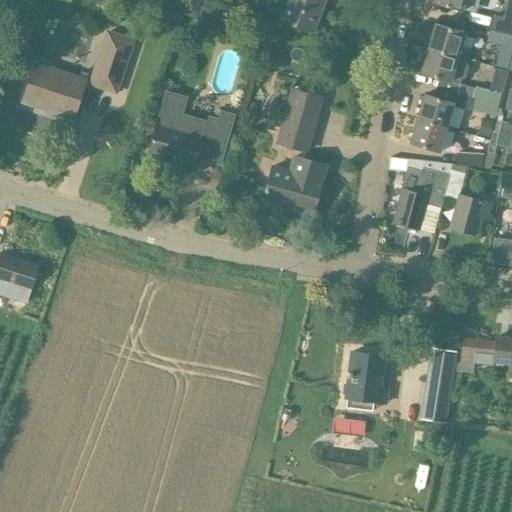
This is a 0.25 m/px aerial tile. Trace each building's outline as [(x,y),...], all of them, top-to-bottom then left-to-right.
[(312,30),(323,0),(286,0),(279,18),(312,30)] [(465,0),(432,0),(432,1),(463,10),(465,0)] [(493,15),(489,28),(511,34),(511,1),(507,0),(504,14),(500,17),(493,15)] [(461,47),(466,31),(436,23),(428,48),(457,57),(468,59),(470,50),(461,47)] [(511,46),(511,34),(489,28),(487,40),(511,46)] [(117,95),(135,39),(106,30),(88,85),(117,95)] [(451,80),(461,83),(461,80),(465,78),(468,67),(466,64),(468,59),(457,57),(428,48),(422,71),(451,80)] [(76,113),(87,78),(36,61),(23,102),(44,109),(46,103),(76,113)] [(475,88),(472,97),(499,104),(501,93),(475,86),(475,88)] [(305,151),(321,96),(294,89),(278,143),(305,151)] [(172,157),(195,163),(198,154),(203,155),(202,159),(220,164),(234,115),(222,112),(219,120),(210,117),(208,122),(181,114),(186,98),(166,92),(160,115),(163,116),(160,125),(157,124),(149,153),(171,159),(172,157)] [(447,127),(453,106),(455,102),(425,93),(418,119),(447,127)] [(457,93),(455,102),(453,106),(495,117),(499,104),(457,93)] [(447,127),(418,119),(411,142),(440,151),(447,127)] [(511,123),(501,121),(498,132),(511,136),(511,123)] [(492,131),(483,167),(490,169),(496,145),(510,148),(511,140),(511,136),(498,132),(492,131)] [(467,166),(483,167),(484,154),(457,152),(456,164),(456,165),(467,166)] [(320,180),(324,165),(295,156),(291,171),(273,166),(263,199),(288,207),(290,202),(314,209),(322,180),(320,180)] [(443,196),(452,164),(410,158),(393,221),(420,228),(428,203),(442,207),(444,197),(443,196)] [(493,204),(486,202),(459,195),(465,173),(467,166),(456,165),(456,164),(452,164),(443,196),(444,197),(457,200),(450,228),(477,235),(482,214),(489,216),(493,204)] [(500,194),(511,197),(511,173),(505,172),(500,194)] [(0,294),(26,303),(38,266),(0,253),(0,294)] [(511,363),(511,337),(496,336),(495,342),(462,339),(460,361),(494,365),(495,361),(511,363)] [(434,349),(429,382),(450,385),(455,352),(434,349)] [(346,384),(345,394),(346,394),(346,398),(374,402),(386,403),(388,388),(381,387),(385,355),(352,350),(347,384),(346,384)] [(426,405),(424,418),(445,421),(447,408),(426,405)]
